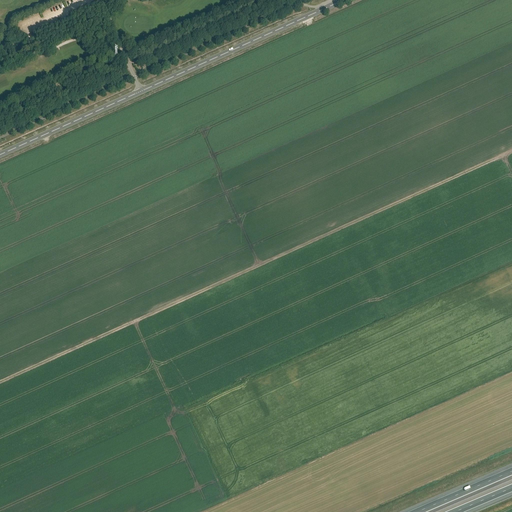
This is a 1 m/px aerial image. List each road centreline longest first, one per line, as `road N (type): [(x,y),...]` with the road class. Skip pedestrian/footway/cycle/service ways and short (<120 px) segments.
road 1 (track): [(511,151),(0,381)]
road 2 (tertiary): [(0,154),(344,0)]
